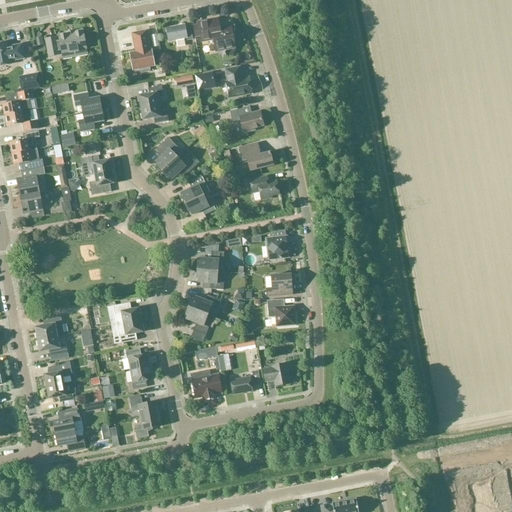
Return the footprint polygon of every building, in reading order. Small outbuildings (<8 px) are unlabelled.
[(218,19),(198,23),(198,26),(192,27),(195,37),(200,36),(202,42),(213,40),(216,52),(235,48),(233,41),(235,39),(234,35),(232,34),(231,26),(224,28),(224,25),(221,23),(218,24),(218,19)] [(184,25),(166,29),(169,42),(187,39),(187,41),(193,40),(191,27),(185,28),(184,25)] [(86,50),(83,32),(59,36),(60,42),(56,43),(56,38),(46,40),(49,57),(59,55),(58,50),(61,49),(62,54),(70,53),(70,54),(78,53),(78,51),(86,50)] [(150,70),(149,66),(153,65),(150,51),(149,51),(146,33),(133,35),(136,50),(137,50),(138,54),(131,55),(133,69),(139,68),(140,73),(142,74),(149,72),(150,70)] [(6,43),(0,43),(0,66),(11,65),(10,62),(24,59),(22,45),(7,48),(6,43)] [(228,82),(226,83),(229,98),(252,94),(249,78),(241,80),(239,68),(225,70),(228,82)] [(37,74),(19,78),(22,92),(40,89),(37,74)] [(192,89),(192,79),(175,80),(175,90),(192,89)] [(141,109),(158,106),(157,99),(164,98),(162,87),(148,89),(149,95),(139,97),(141,109)] [(28,101),(32,100),(31,91),(17,94),(19,102),(2,105),(4,116),(30,111),(28,101)] [(83,113),(101,110),(99,98),(89,100),(88,94),(74,97),(76,107),(81,106),(83,113)] [(158,106),(141,109),(143,121),(154,119),(155,124),(168,122),(166,111),(159,112),(158,106)] [(243,109),(230,113),(232,122),(240,120),(244,134),(255,131),(254,129),(263,126),(260,112),(245,116),(243,109)] [(101,110),(83,113),(84,121),(79,122),(80,132),(94,130),(93,124),(104,122),(101,110)] [(37,121),(31,122),(30,119),(31,118),(30,111),(4,116),(7,127),(23,124),(24,132),(38,129),(37,121)] [(12,154),(30,151),(36,150),(34,143),(34,139),(40,138),(38,131),(23,134),(24,141),(10,143),(12,154)] [(162,172),(182,153),(168,138),(156,150),(156,151),(158,149),(163,155),(155,163),(158,165),(157,167),(162,172)] [(248,163),(250,172),(273,166),(270,153),(260,155),(257,144),(239,149),(243,164),(248,163)] [(42,160),(38,160),(36,150),(30,151),(12,154),(14,165),(27,163),(29,171),(44,168),(42,160)] [(188,163),(181,155),(183,153),(182,153),(162,172),(168,178),(169,177),(172,180),(180,172),(184,177),(196,166),(191,160),(188,163)] [(113,169),(111,162),(110,162),(110,160),(99,162),(98,156),(85,159),(87,170),(93,169),(94,175),(112,172),(111,169),(113,169)] [(55,169),(58,181),(66,179),(63,168),(55,169)] [(96,182),(89,183),(91,196),(105,194),(104,186),(114,184),(114,182),(115,182),(114,175),(112,175),(112,172),(94,175),(96,182)] [(20,197),(39,193),(36,176),(17,179),(20,197)] [(203,196),(203,197),(210,194),(202,177),(189,184),(191,189),(181,194),(183,197),(181,198),(185,205),(203,196)] [(263,178),(250,181),(252,193),(259,192),(261,201),(271,198),(271,197),(279,195),(277,182),(265,185),(263,178)] [(69,191),(60,191),(60,202),(69,202),(69,191)] [(39,193),(20,197),(23,215),(43,211),(39,193)] [(206,203),(203,197),(203,196),(185,205),(188,213),(190,212),(192,215),(202,211),(204,216),(215,211),(211,201),(206,203)] [(62,203),(63,213),(71,212),(70,202),(62,203)] [(287,237),(267,240),(269,259),(279,258),(279,259),(289,258),(287,237)] [(197,271),(218,272),(218,266),(223,266),(224,253),(211,252),(211,260),(200,259),(200,263),(198,263),(197,271)] [(218,272),(197,271),(196,279),(198,279),(198,283),(209,284),(209,290),(223,291),(224,273),(218,272)] [(292,295),(291,275),(271,276),(272,289),(266,290),(267,297),(292,295)] [(189,308),(208,315),(210,309),(217,311),(221,301),(207,296),(205,301),(195,297),(193,301),(192,300),(189,308)] [(276,318),(277,327),(295,325),(293,307),(281,308),(280,300),(267,301),(268,318),(276,318)] [(141,321),(138,309),(128,311),(127,304),(113,307),(117,325),(141,321)] [(204,326),(208,315),(189,308),(186,315),(187,316),(186,320),(196,324),(193,331),(206,336),(209,328),(204,326)] [(64,335),(63,326),(61,316),(47,319),(48,326),(35,328),(38,340),(64,335)] [(134,341),(132,335),(143,333),(141,321),(117,325),(120,344),(134,341)] [(64,335),(38,340),(40,352),(53,350),(54,356),(68,354),(64,335)] [(131,372),(150,368),(147,355),(143,356),(141,355),(140,350),(126,352),(127,359),(128,359),(131,372)] [(207,354),(208,364),(217,363),(217,353),(207,354)] [(64,384),(62,378),(72,376),(69,362),(59,364),(59,366),(50,368),(51,374),(43,376),(44,382),(45,382),(46,387),(64,384)] [(274,381),(275,387),(290,384),(286,364),(272,367),(272,368),(263,370),(265,383),(274,381)] [(150,368),(131,372),(133,383),(131,383),(133,390),(147,388),(146,383),(147,381),(152,380),(150,368)] [(230,382),(233,395),(253,391),(251,386),(260,384),(258,371),(252,373),(253,378),(230,382)] [(222,394),(218,375),(210,377),(210,379),(207,379),(205,372),(190,375),(195,399),(203,397),(203,401),(215,398),(214,395),(222,394)] [(64,384),(46,387),(47,393),(46,393),(47,399),(59,397),(60,403),(74,401),(73,395),(74,394),(75,383),(76,383),(75,382),(64,384)] [(103,402),(110,401),(109,390),(102,391),(103,402)] [(141,418),(159,415),(156,402),(142,405),(141,398),(129,400),(132,413),(139,411),(141,418)] [(83,429),(81,417),(79,417),(78,410),(58,414),(59,421),(53,422),(55,435),(74,431),(83,429)] [(159,415),(141,418),(142,425),(134,426),(137,439),(149,437),(147,429),(161,427),(159,415)] [(85,449),(83,437),(83,430),(83,429),(74,431),(55,435),(58,447),(67,446),(68,452),(85,449)] [(464,471),(446,475),(448,484),(466,481),(464,471)] [(489,471),(473,474),(477,491),(484,489),(488,506),(503,503),(499,480),(491,482),(489,471)] [(358,511),(356,500),(332,504),(333,511),(358,511)]
